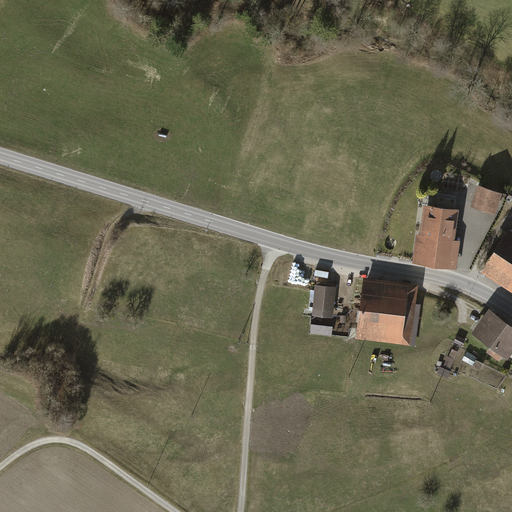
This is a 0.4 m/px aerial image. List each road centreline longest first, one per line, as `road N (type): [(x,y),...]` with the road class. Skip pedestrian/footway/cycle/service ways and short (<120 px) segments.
road 1 (tertiary): [(511,314),(432,276),(313,254),(0,157)]
road 2 (track): [(276,243),(256,305),(241,511)]
road 3 (track): [(0,470),(35,445),(59,440),(81,447),(169,511)]
road 4 (track): [(511,436),(352,511)]
road 5 (track): [(74,336),(114,225),(142,201)]
